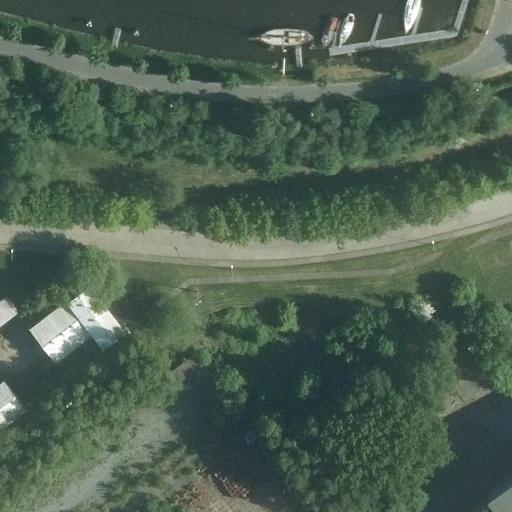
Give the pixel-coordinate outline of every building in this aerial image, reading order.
[(100,273),(38,321),(67,357),(104,327),(114,341),(139,321),(100,273)] [(11,298),(0,306),(0,331),(21,315),(11,298)] [(9,375),(0,381),(0,430),(34,404),(9,375)] [(252,456),(277,489),(296,474),(271,441),(252,456)] [(511,511),(511,470),(458,511),(511,511)]
